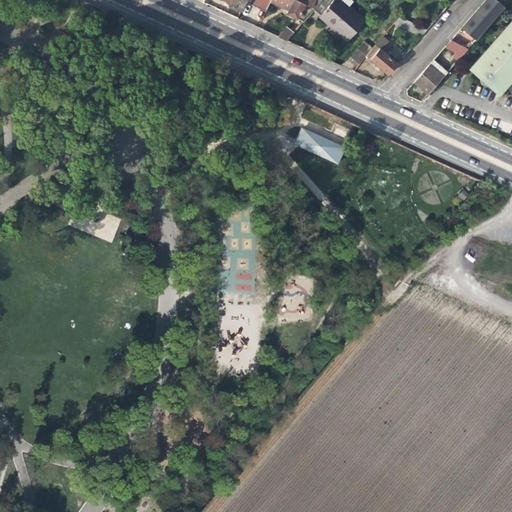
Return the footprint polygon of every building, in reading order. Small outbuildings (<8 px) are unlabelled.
[(244,2),(245,0),(223,0),(231,3),(230,5),(241,10),(244,2)] [(286,13),(302,22),(313,9),(321,0),(320,0),(245,0),(244,2),(265,12),(270,2),(286,9),(288,10),(286,13)] [(329,27),(346,41),(363,21),(347,7),(352,2),(349,0),(321,0),(313,9),(319,14),(317,16),(326,24),(327,23),(328,24),(330,25),(329,27)] [(504,6),(495,0),(482,0),(481,2),(467,18),(460,27),(475,39),(504,6)] [(426,29),(398,17),(393,23),(417,35),(420,36),(426,29)] [(511,18),(467,68),(497,96),(511,79),(511,18)] [(286,27),(278,37),(286,41),(293,32),(286,27)] [(475,39),(460,27),(433,60),(447,72),(475,39)] [(393,45),(383,36),(375,45),(379,48),(368,60),(376,67),(386,76),(397,64),(386,53),(393,45)] [(354,53),(350,57),(353,59),(359,64),(363,60),(354,53)] [(447,72),(433,60),(420,74),(406,91),(408,96),(421,102),(447,72)] [(302,127),(294,144),(339,164),(346,147),(302,127)]
